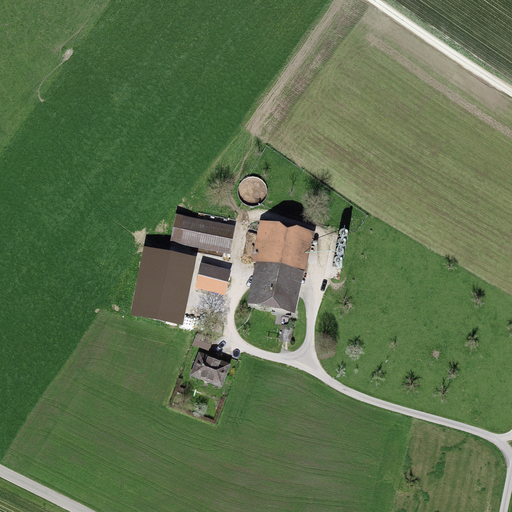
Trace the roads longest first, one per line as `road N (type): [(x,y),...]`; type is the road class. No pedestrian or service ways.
road 1 (track): [(240,227),(227,322),(245,351),(284,360),(302,358),(311,347),(308,298),(321,238)]
road 2 (track): [(511,93),(374,0)]
